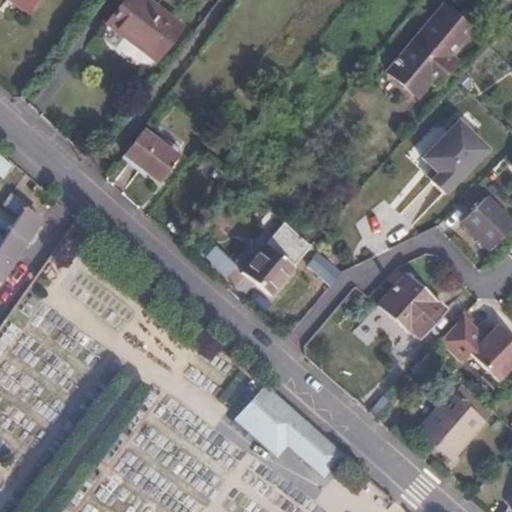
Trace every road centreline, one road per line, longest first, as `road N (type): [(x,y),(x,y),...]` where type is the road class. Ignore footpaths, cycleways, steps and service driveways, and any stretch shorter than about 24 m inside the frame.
road 1 (residential): [(0,108),(460,511)]
road 2 (unknown): [(289,361),(342,304),(418,252),(450,261),(469,281),(494,286),(511,277)]
